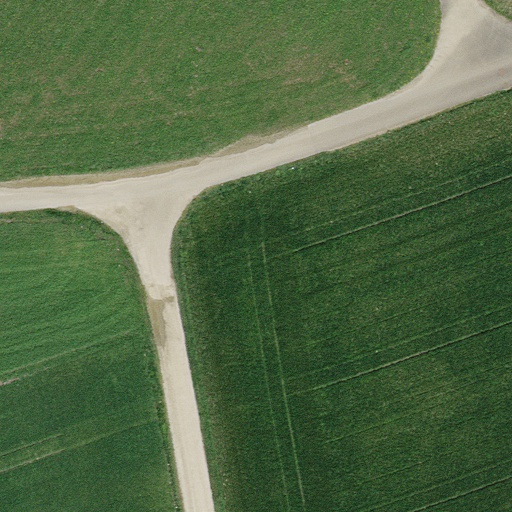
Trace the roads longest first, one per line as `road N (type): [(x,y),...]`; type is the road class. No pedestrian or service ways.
road 1 (track): [(0,208),(137,195),(511,87)]
road 2 (track): [(137,195),(197,511)]
